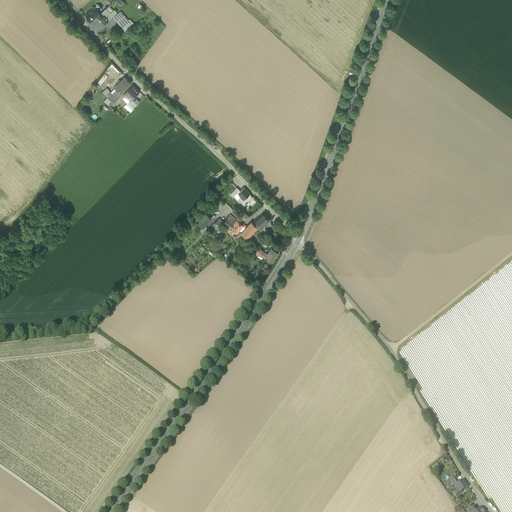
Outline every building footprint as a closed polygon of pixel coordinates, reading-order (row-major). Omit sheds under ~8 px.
[(91,22),(97,17),(100,14),(98,12),(95,7),(85,15),(91,22)] [(108,21),(117,13),(114,10),(113,11),(110,14),(106,9),(101,13),(108,21)] [(113,18),(117,22),(124,16),(125,16),(121,11),(113,18)] [(101,13),(100,14),(97,17),(104,25),(108,21),(101,13)] [(117,22),(120,25),(125,21),(127,24),(129,22),(124,16),(117,22)] [(116,90),(121,94),(122,93),(131,83),(125,78),(114,88),(116,90)] [(124,96),(130,101),(139,92),(132,86),(123,95),(124,96)] [(112,95),(116,100),(121,94),(116,90),(112,94),(112,95)] [(116,100),(115,101),(117,104),(124,96),(123,95),(122,93),(121,94),(116,100)] [(233,197),(239,191),(237,188),(230,195),(233,197)] [(238,200),(244,206),(253,198),(244,188),(238,193),(241,197),(238,200)] [(207,208),(204,212),(205,213),(209,217),(213,213),(207,208)] [(240,217),(244,221),(248,217),(244,212),(240,217)] [(205,213),(197,222),(203,228),(211,219),(209,217),(205,213)] [(255,221),(257,223),(261,228),(263,227),(269,222),(262,214),(255,221)] [(227,219),(233,224),(236,220),(230,215),(227,219)] [(208,229),(211,232),(213,230),(214,231),(215,230),(216,231),(221,227),(219,225),(222,223),(221,223),(222,222),(219,218),(212,225),(208,229)] [(227,226),(230,228),(233,224),(227,219),(223,223),(227,226)] [(236,220),(233,224),(230,228),(228,231),(228,230),(228,231),(227,232),(230,234),(233,231),(234,232),(236,234),(243,225),(237,220),(236,220)] [(241,234),(248,239),(257,228),(255,226),(251,222),(241,234)] [(271,235),(263,227),(261,228),(257,223),(255,226),(257,228),(263,233),(264,233),(270,239),(270,240),(271,239),(270,239),(271,238),(270,236),(271,235)] [(271,248),(267,255),(264,259),(271,264),(278,253),(271,248)] [(255,253),(264,259),(267,255),(258,249),(255,253)] [(453,490),(456,494),(468,486),(463,480),(458,483),(455,485),(457,487),(453,490)]
